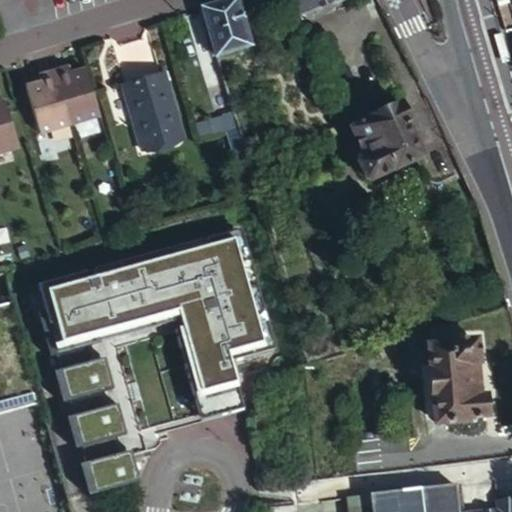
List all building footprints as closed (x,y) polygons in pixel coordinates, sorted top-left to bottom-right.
[(251,45),(239,4),(237,0),(225,0),(199,8),(214,56),(251,45)] [(291,0),(297,13),(333,0),(291,0)] [(50,69),(53,77),(76,70),(75,65),(67,68),(66,64),(50,69)] [(98,114),(92,97),(83,68),(76,70),(53,77),(68,123),(98,114)] [(29,85),(53,77),(50,69),(35,74),(36,78),(28,80),(29,85)] [(181,139),(160,76),(118,89),(138,152),(181,139)] [(37,133),(68,123),(53,77),(29,85),(23,87),(37,133)] [(0,153),(17,148),(3,102),(0,102),(0,153)] [(407,124),(397,103),(345,128),(358,155),(351,158),(362,182),(419,156),(405,125),(407,124)] [(236,127),(231,112),(219,116),(224,131),(236,127)] [(224,131),(219,116),(190,125),(195,140),(224,131)] [(244,154),(236,127),(224,131),(232,157),(244,154)] [(83,266),(34,279),(41,304),(34,305),(47,349),(53,348),(58,364),(51,365),(60,396),(66,394),(70,410),(64,412),(72,442),(79,440),(83,457),(77,458),(85,489),(137,474),(128,444),(120,447),(115,430),(124,428),(115,397),(107,400),(103,384),(111,381),(103,351),(94,353),(90,338),(99,335),(96,326),(176,304),(181,321),(173,323),(200,420),(243,408),(230,361),(275,349),(240,223),(90,264),(92,271),(85,273),(83,266)] [(0,413),(43,401),(14,298),(0,301),(0,413)] [(445,330),(427,330),(427,346),(423,346),(425,421),(478,420),(478,398),(471,398),(470,364),(474,364),(473,344),(446,345),(445,330)] [(366,494),(342,497),(344,511),(511,511),(511,500),(494,503),(495,509),(471,511),(455,511),(452,483),(419,487),(369,493),(366,494)]
